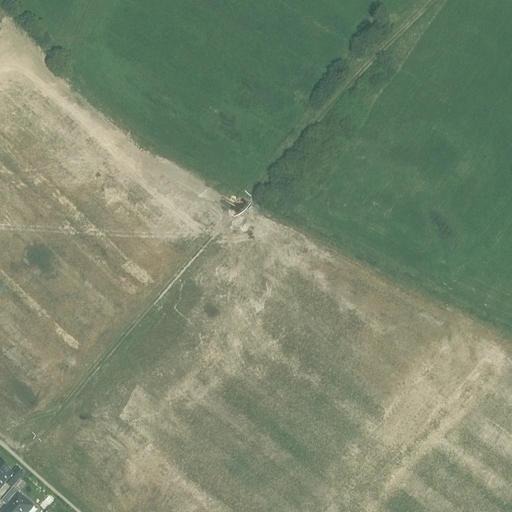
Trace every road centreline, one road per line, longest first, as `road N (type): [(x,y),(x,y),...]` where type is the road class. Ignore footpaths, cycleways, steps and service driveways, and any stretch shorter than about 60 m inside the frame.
road 1 (track): [(422,0),(180,256),(15,458)]
road 2 (track): [(88,511),(0,426)]
